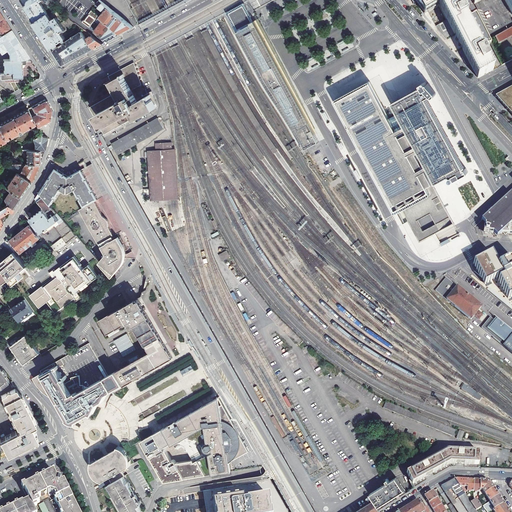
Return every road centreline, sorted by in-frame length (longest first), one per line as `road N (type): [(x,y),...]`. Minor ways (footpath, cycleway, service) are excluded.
road 1 (secondary): [(298,511),(56,81)]
road 2 (residential): [(57,130),(82,153),(159,110),(136,38)]
road 3 (secondary): [(470,98),(379,0)]
road 4 (tertiary): [(500,474),(448,473),(386,511)]
road 5 (residential): [(0,238),(39,180),(57,130)]
